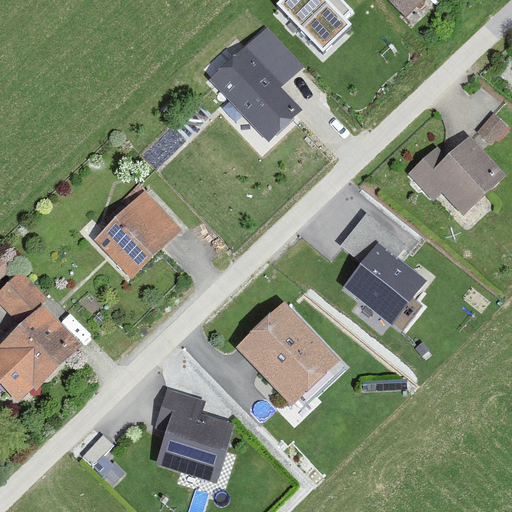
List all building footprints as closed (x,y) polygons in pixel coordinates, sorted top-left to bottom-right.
[(331,0),(286,0),(283,3),(328,52),(356,27),(331,0)] [(401,0),(410,8),(418,0),(401,0)] [(214,82),(269,148),(297,124),(271,93),(297,71),(268,37),(214,82)] [(493,112),(478,130),(494,143),(509,125),(493,112)] [(438,194),(460,219),(494,188),(451,141),(411,176),(432,199),(438,194)] [(96,240),(129,273),(171,234),(138,200),(96,240)] [(365,264),(347,286),(397,327),(435,281),(361,221),(342,245),(365,264)] [(16,282),(0,295),(0,304),(19,326),(40,309),(16,282)] [(290,413),(334,373),(283,317),(239,357),(290,413)] [(0,386),(14,403),(68,356),(36,321),(0,352),(0,386)] [(153,466),(209,483),(224,432),(168,416),(153,466)]
